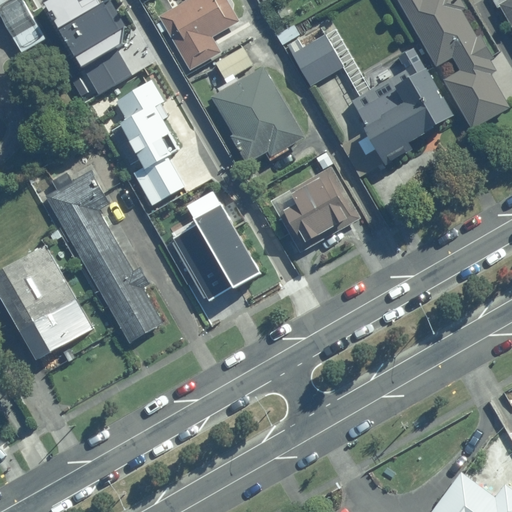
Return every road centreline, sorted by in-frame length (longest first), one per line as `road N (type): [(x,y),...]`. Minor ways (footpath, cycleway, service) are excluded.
road 1 (tertiary): [(24,511),(281,361)]
road 2 (tertiary): [(281,361),(511,231)]
road 3 (tertiary): [(511,311),(318,420)]
road 4 (tertiary): [(318,420),(159,511)]
